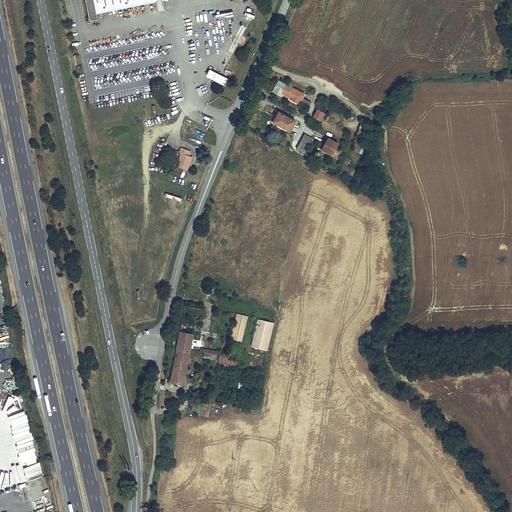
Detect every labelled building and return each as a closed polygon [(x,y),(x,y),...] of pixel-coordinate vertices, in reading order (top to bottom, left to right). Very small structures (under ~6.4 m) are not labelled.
[(97,12),(153,0),(84,0),(89,20),(98,18),(97,12)] [(207,61),(204,69),(217,75),(221,67),(207,61)] [(221,67),(217,75),(222,77),(226,69),(221,67)] [(281,74),(275,86),(285,92),(287,88),(294,92),(293,95),(302,100),(303,97),(312,103),(315,99),(306,93),(308,90),(281,74)] [(298,113),(279,102),(273,112),(292,124),(298,113)] [(312,115),(320,120),(325,111),(316,107),(312,115)] [(299,142),(303,144),(312,127),(308,125),(299,142)] [(312,127),(303,144),(308,147),(317,130),(312,127)] [(341,140),(330,134),(323,146),(334,152),(341,140)] [(176,158),(188,162),(192,150),(188,148),(190,144),(181,140),(179,146),(180,147),(178,153),(176,158)] [(358,168),(345,161),(342,166),(355,174),(358,168)] [(208,284),(207,294),(214,296),(216,286),(208,284)] [(246,316),(235,313),(230,338),(240,341),(246,316)] [(272,321),(256,318),(250,346),(266,349),(272,321)] [(193,332),(180,330),(170,382),(183,384),(193,332)] [(227,352),(220,351),(219,359),(218,362),(236,366),(237,360),(226,359),(227,352)]
